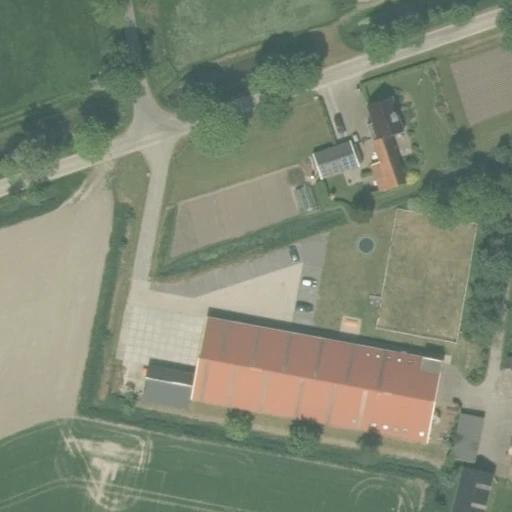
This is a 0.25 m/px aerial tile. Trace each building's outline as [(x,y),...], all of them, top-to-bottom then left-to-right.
[(380,192),(406,183),(390,136),(403,132),(391,98),(366,106),(372,122),(366,124),(372,141),(379,162),(370,165),(380,192)] [(359,166),(352,144),(313,157),(320,178),(359,166)] [(427,442),(442,362),(206,318),(191,399),(427,442)] [(195,377),(147,368),(140,400),(188,410),(195,377)] [(483,511),(493,476),(462,468),(450,511),(483,511)]
